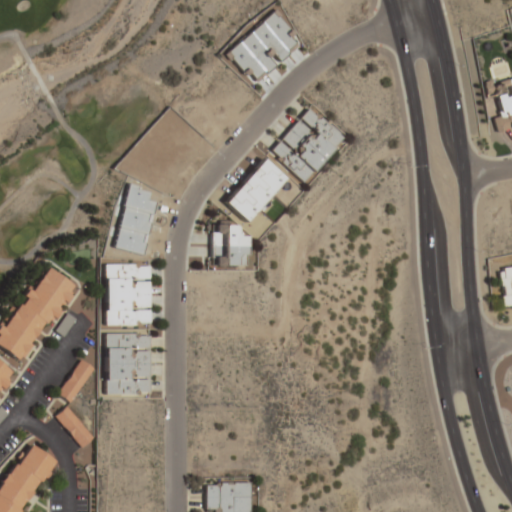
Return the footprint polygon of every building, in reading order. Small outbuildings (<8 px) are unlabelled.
[(511,79),(491,84),(498,115),(490,117),(494,131),(511,127),(511,79)] [(342,138),(307,107),(266,153),(301,184),(342,138)] [(220,202),(243,223),(283,180),(260,159),(220,202)] [(244,235),(234,235),(234,224),(209,224),(208,267),(243,267),(244,235)] [(101,326),(145,326),(145,264),(101,264),(101,326)] [(511,266),(495,269),(499,308),(511,306),(511,266)] [(69,286),(38,267),(0,329),(0,352),(21,365),(69,286)] [(101,396),(146,396),(146,334),(101,334),(101,396)] [(0,387),(10,377),(0,368),(0,387)] [(90,437),(62,409),(53,419),(80,447),(90,437)] [(0,480),(0,511),(20,511),(52,461),(24,443),(0,480)] [(246,511),(247,483),(202,483),(201,511),(246,511)]
